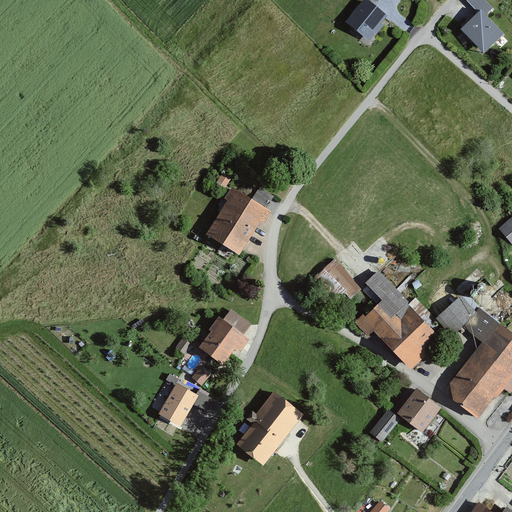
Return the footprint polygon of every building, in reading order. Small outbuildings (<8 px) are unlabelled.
[(366,0),(347,25),(370,42),(387,20),(373,10),(380,0),(366,0)] [(483,0),(470,0),(468,3),(479,14),(480,13),(484,17),(492,9),(483,0)] [(479,14),(461,32),(484,55),(503,36),(484,17),(480,13),(479,14)] [(232,179),(223,173),(216,183),(225,189),(232,179)] [(267,210),(274,197),(259,189),(252,202),(267,210)] [(252,202),(232,190),(215,221),(250,240),(267,210),(252,202)] [(511,220),(500,230),(511,244),(511,220)] [(240,257),(250,240),(215,221),(206,237),(240,257)] [(334,258),(315,275),(323,284),(345,308),(364,290),(334,258)] [(373,332),(411,372),(446,340),(381,271),(368,283),(383,299),(356,324),(368,337),(373,332)] [(486,347),(502,327),(476,308),(464,297),(437,321),(450,337),(463,327),(486,347)] [(213,334),(202,351),(223,366),(233,351),(238,355),(245,343),(241,340),(250,327),(228,312),(213,334)] [(475,362),(453,390),(481,411),(498,389),(506,395),(511,388),(511,334),(502,327),(486,347),(475,362)] [(185,354),(191,346),(184,340),(178,349),(185,354)] [(209,376),(201,370),(193,379),(201,386),(209,376)] [(170,375),(167,381),(176,386),(179,380),(170,375)] [(196,398),(178,388),(161,417),(180,427),(196,398)] [(441,409),(418,392),(399,416),(422,434),(441,409)] [(238,448),(264,468),(302,418),(274,397),(258,419),(253,415),(248,422),(254,427),(238,448)] [(399,422),(388,413),(371,434),(382,443),(399,422)] [(369,511),(391,511),(381,501),(369,511)]
